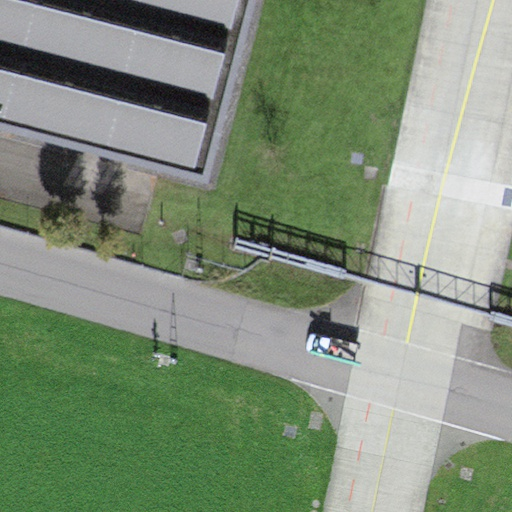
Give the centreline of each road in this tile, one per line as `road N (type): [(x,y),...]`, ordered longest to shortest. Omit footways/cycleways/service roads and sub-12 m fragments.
road 1 (unclassified): [(511,408),(0,265)]
road 2 (unknown): [(391,374),(471,0)]
road 3 (unknown): [(391,374),(364,511)]
